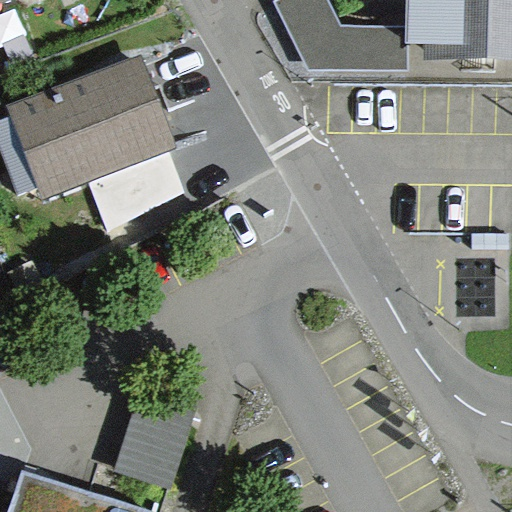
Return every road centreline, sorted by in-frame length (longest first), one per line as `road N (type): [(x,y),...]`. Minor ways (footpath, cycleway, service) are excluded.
road 1 (residential): [(348,240),(0,392)]
road 2 (residential): [(204,0),(348,240)]
road 3 (residential): [(348,240),(428,382),(491,422),(511,425)]
